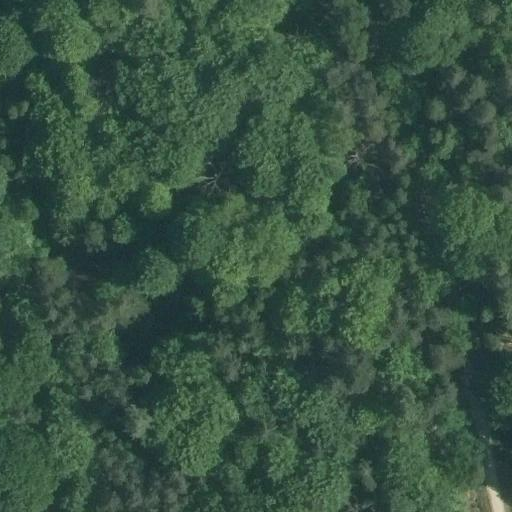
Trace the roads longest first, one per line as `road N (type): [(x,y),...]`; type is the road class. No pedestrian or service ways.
road 1 (track): [(360,0),(475,413)]
road 2 (track): [(90,511),(0,233)]
road 3 (track): [(343,455),(166,511)]
road 4 (track): [(475,413),(343,455)]
